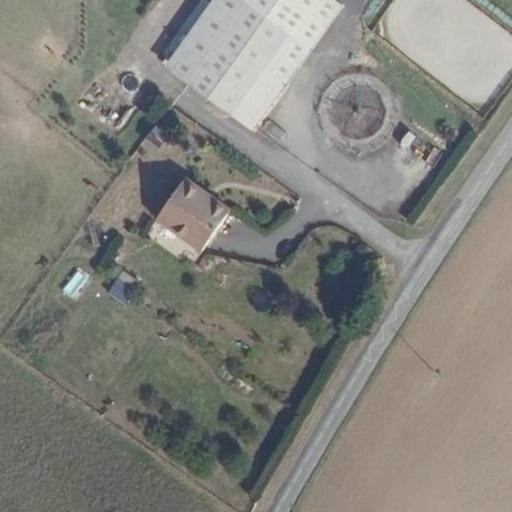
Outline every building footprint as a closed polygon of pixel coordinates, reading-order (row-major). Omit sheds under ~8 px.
[(198,0),(168,46),(258,110),(333,0),(198,0)] [(139,100),(153,74),(134,64),(121,90),(139,100)] [(145,142),(161,150),(170,132),(153,124),(145,142)] [(160,206),(203,237),(229,201),(206,185),(212,177),(190,162),(160,206)] [(73,298),(90,277),(78,267),(61,288),(73,298)] [(125,304),(137,279),(121,271),(109,296),(125,304)]
